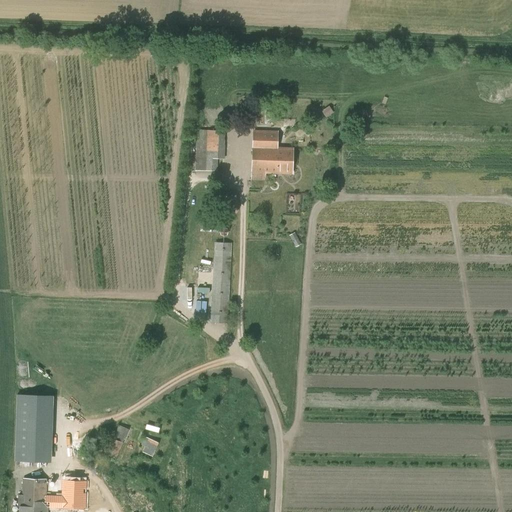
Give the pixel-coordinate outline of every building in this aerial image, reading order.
[(326,117),(334,112),(330,105),(322,109),(326,117)] [(206,171),(217,171),(217,159),(224,159),(225,139),(225,131),(206,130),(196,130),(196,148),(195,148),(195,150),(196,150),(196,152),(195,152),(195,154),(195,157),(195,159),(195,165),(195,167),(195,171),(206,171)] [(291,173),(292,150),(276,150),(277,134),(254,134),(252,172),(291,173)] [(228,324),(232,244),(214,243),(210,323),(228,324)] [(207,315),(208,293),(197,292),(196,315),(207,315)] [(51,463),(54,396),(17,395),(15,462),(51,463)] [(114,439),(122,443),(128,430),(120,426),(114,439)] [(146,446),(143,452),(154,456),(160,442),(145,436),(141,444),(146,446)] [(114,440),(107,455),(115,459),(123,443),(114,440)] [(47,511),(47,508),(85,510),(86,482),(62,481),(62,497),(45,496),(46,480),(23,479),(22,496),(18,495),(18,507),(20,507),(19,511),(47,511)]
